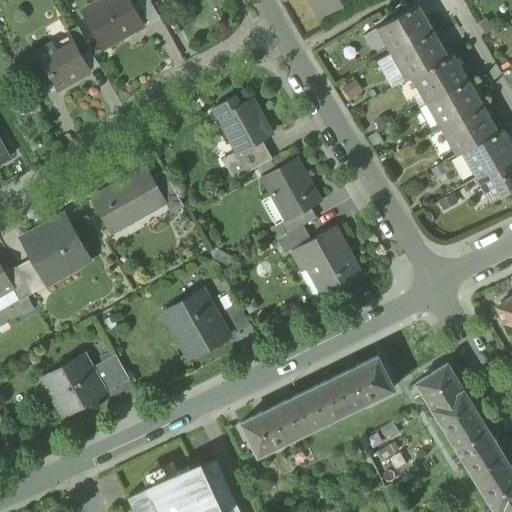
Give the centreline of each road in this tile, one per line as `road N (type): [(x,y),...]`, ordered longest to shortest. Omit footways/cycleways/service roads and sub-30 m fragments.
road 1 (residential): [(0,500),(435,286)]
road 2 (residential): [(278,25),(0,200)]
road 3 (residential): [(278,25),(435,286)]
road 4 (residential): [(435,286),(511,412)]
